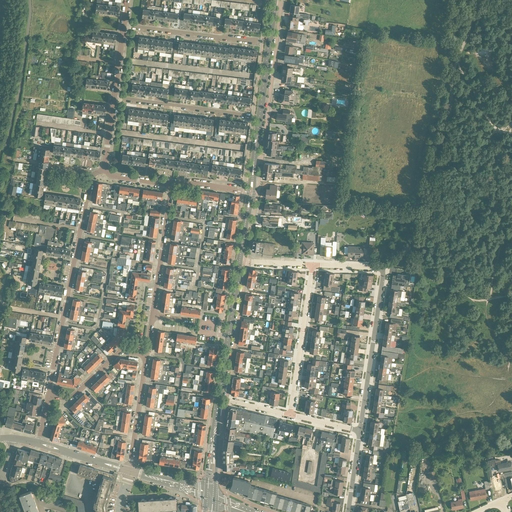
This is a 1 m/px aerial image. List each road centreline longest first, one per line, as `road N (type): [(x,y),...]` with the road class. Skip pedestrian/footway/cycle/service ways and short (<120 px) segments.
road 1 (residential): [(359,431),(382,272),(312,264)]
road 2 (unclassified): [(47,395),(93,174)]
road 3 (residential): [(254,163),(261,159),(280,14),(274,0)]
road 4 (secondary): [(254,163),(273,0)]
road 5 (secondary): [(216,415),(240,260)]
road 6 (residential): [(290,415),(312,264)]
road 7 (residential): [(225,401),(247,261)]
road 8 (residential): [(249,116),(114,98)]
road 9 (residential): [(257,41),(124,26)]
road 10 (unclassified): [(152,315),(171,184)]
